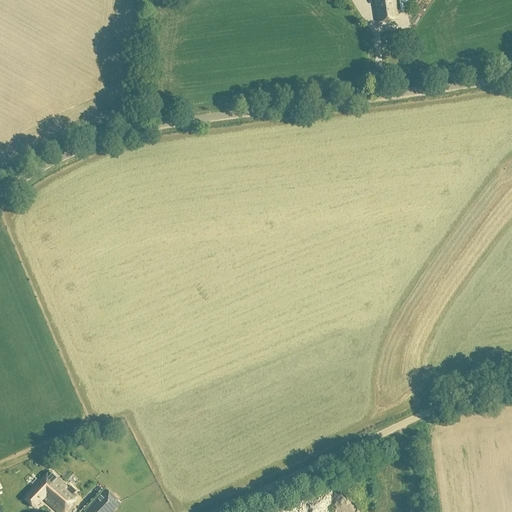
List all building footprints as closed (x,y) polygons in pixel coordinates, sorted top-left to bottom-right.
[(395,0),(375,0),(378,22),(398,19),(395,0)] [(409,10),(408,6),(407,1),(399,2),(401,11),(409,10)] [(95,492),(116,475),(110,467),(89,484),(95,492)] [(50,471),(24,498),(34,508),(44,498),(45,499),(46,498),(44,496),(59,480),(50,471)] [(68,489),(59,480),(44,496),(46,498),(45,499),(57,511),(63,511),(77,498),(74,494),(76,491),(71,486),(68,489)] [(111,511),(120,504),(107,491),(86,511),(111,511)]
